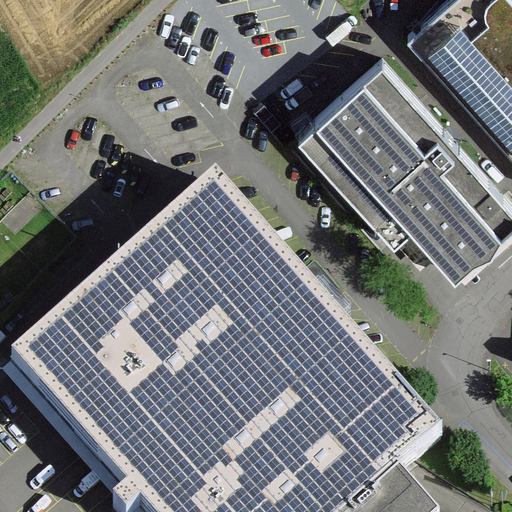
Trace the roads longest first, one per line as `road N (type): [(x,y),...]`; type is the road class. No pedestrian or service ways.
road 1 (unclassified): [(511,256),(408,352),(511,467)]
road 2 (unknown): [(0,357),(117,239)]
